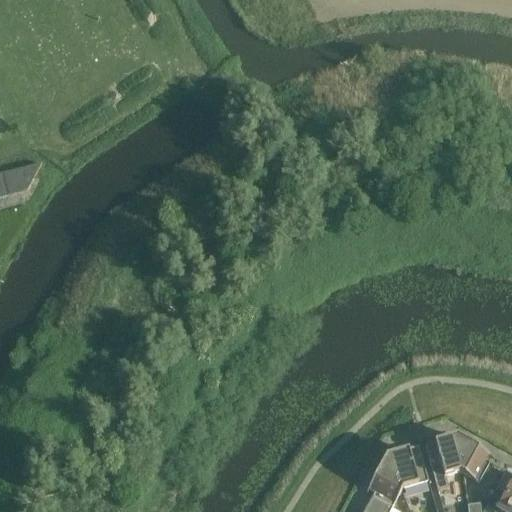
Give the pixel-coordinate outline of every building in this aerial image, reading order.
[(41,166),(2,177),(0,177),(0,200),(27,194),(41,166)] [(460,475),(462,476),(456,438),(424,448),(425,451),(437,494),(447,491),(444,479),(460,475)] [(456,438),(462,476),(479,485),(479,484),(489,467),(492,468),(492,467),(485,463),(489,456),(456,438)] [(418,449),(386,458),(401,494),(403,491),(428,484),(418,449)] [(392,510),(401,494),(386,458),(368,491),(375,494),(371,502),(372,503),(373,500),(392,510)] [(511,511),(511,477),(505,474),(496,491),(505,495),(496,510),(499,511),(511,511)]
